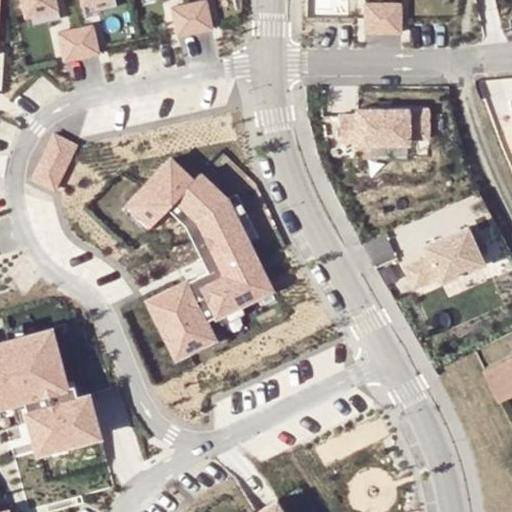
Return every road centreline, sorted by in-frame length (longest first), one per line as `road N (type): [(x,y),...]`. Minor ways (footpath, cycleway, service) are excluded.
road 1 (residential): [(268,63),(65,110),(35,128),(17,162),(18,218),(28,243),(50,273),(91,297),(149,417),(196,449)]
road 2 (residential): [(386,356),(279,149),(268,63)]
road 3 (residential): [(268,63),(444,64),(511,55)]
road 4 (residential): [(196,449),(386,356)]
road 5 (residential): [(448,511),(444,476),(386,356)]
road 6 (track): [(461,61),(478,136),(511,208)]
